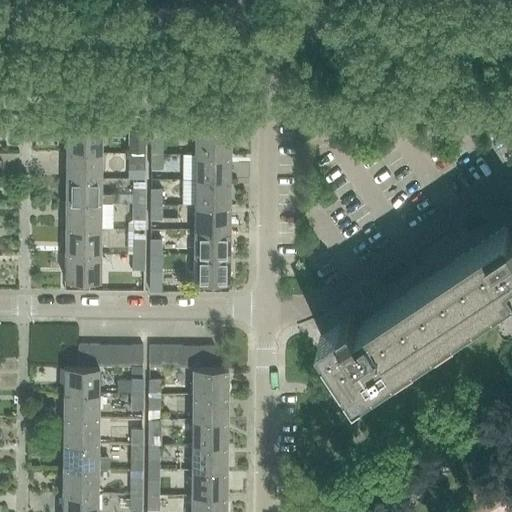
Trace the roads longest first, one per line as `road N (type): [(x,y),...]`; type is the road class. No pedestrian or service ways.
road 1 (residential): [(511,175),(318,303),(266,310)]
road 2 (residential): [(266,310),(267,26)]
road 3 (tertiary): [(267,26),(0,23)]
road 4 (residential): [(266,310),(0,307)]
road 5 (tertiary): [(511,28),(267,26)]
road 6 (residential): [(263,511),(266,310)]
